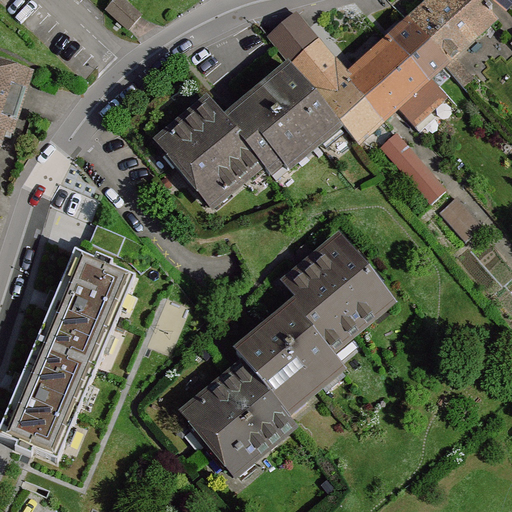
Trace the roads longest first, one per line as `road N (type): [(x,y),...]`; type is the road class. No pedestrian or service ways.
road 1 (residential): [(0,316),(68,153),(111,90),(134,72)]
road 2 (residential): [(134,72),(236,10),(294,0)]
